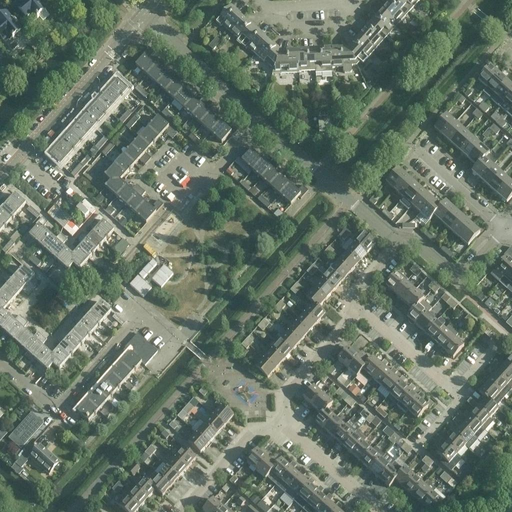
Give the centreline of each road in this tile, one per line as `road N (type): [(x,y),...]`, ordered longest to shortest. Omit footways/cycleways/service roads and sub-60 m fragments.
road 1 (residential): [(398,242),(148,19)]
road 2 (residential): [(0,361),(55,412),(141,315),(166,338)]
road 3 (tertiary): [(0,178),(119,41)]
road 4 (residential): [(283,428),(284,397),(361,307)]
road 5 (residential): [(506,229),(459,280),(417,244),(398,242)]
road 6 (residential): [(182,511),(255,429),(283,428)]
road 7 (residential): [(377,511),(283,428)]
road 8 (residential): [(453,392),(361,307)]
